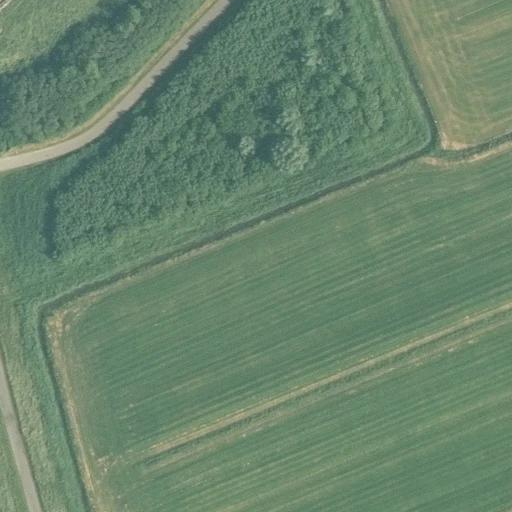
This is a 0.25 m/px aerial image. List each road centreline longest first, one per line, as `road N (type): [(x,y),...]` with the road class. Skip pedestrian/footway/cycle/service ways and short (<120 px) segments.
road 1 (unclassified): [(0,165),(98,130),(227,0)]
road 2 (unclassified): [(32,511),(0,389)]
